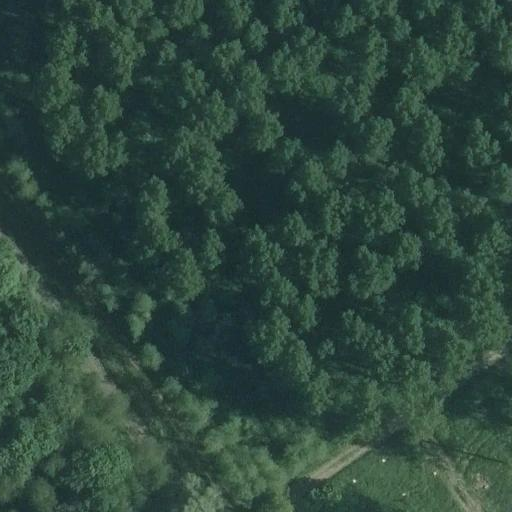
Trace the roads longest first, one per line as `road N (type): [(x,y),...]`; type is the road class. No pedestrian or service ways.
road 1 (track): [(202,511),(0,229)]
road 2 (track): [(511,349),(272,511)]
